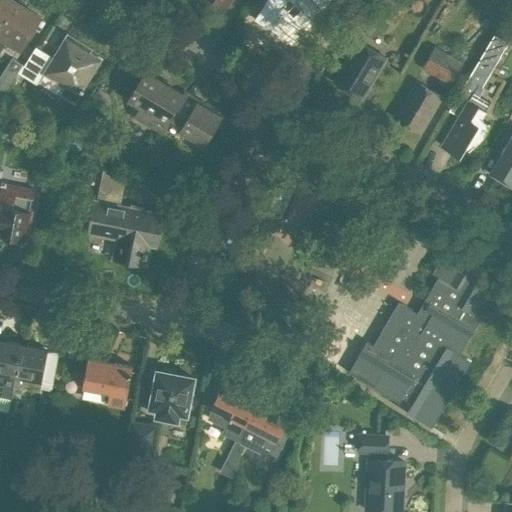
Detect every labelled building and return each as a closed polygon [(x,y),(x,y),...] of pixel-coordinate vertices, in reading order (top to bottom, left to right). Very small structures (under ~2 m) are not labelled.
[(0,0),(0,31),(18,3),(13,0),(0,0)] [(321,0),(281,0),(270,17),(286,28),(274,46),(304,66),(337,18),(331,15),(335,10),(321,0)] [(370,33),(391,8),(380,0),(375,0),(357,23),(370,33)] [(21,49),(41,17),(18,3),(0,31),(0,52),(0,53),(8,41),(21,49)] [(102,60),(90,52),(92,49),(67,33),(52,57),(36,47),(19,74),(37,84),(43,75),(64,87),(60,94),(75,104),(102,60)] [(483,87),(495,66),(509,43),(494,35),(450,111),(460,117),(443,145),(460,156),(466,147),(470,150),(475,146),(478,143),(481,139),(485,134),(486,132),(488,128),(490,123),(482,119),(491,103),(474,93),(479,85),(483,87)] [(363,98),(387,58),(358,41),(334,81),(363,98)] [(452,84),(464,63),(436,46),(423,67),(452,84)] [(0,100),(23,65),(12,58),(0,76),(0,100)] [(162,132),(174,111),(184,94),(146,72),(129,100),(141,107),(136,116),(162,132)] [(422,133),(444,97),(416,81),(395,117),(422,133)] [(96,93),(90,102),(100,109),(106,100),(96,93)] [(184,94),(174,111),(162,132),(171,116),(184,124),(181,130),(205,144),(222,117),(184,94)] [(511,135),(502,153),(506,155),(505,156),(504,156),(503,156),(502,156),(501,157),(500,157),(500,158),(500,160),(500,161),(500,162),(501,163),(500,165),(502,169),(497,177),(511,186),(511,135)] [(156,171),(150,182),(159,187),(165,176),(156,171)] [(324,181),(305,173),(290,205),(309,214),(324,181)] [(25,240),(30,211),(26,211),(30,188),(0,182),(0,232),(4,233),(3,235),(5,236),(7,239),(14,241),(17,238),(25,240)] [(157,246),(164,215),(97,201),(90,233),(119,239),(115,258),(123,260),(127,263),(134,265),(139,263),(146,265),(150,245),(157,246)] [(350,372),(375,387),(401,402),(404,397),(414,404),(409,413),(433,428),(472,361),(461,354),(482,319),(487,322),(503,295),(473,278),(480,265),(449,247),(434,273),(440,277),(425,302),(430,304),(423,316),(400,302),(381,334),(404,348),(398,359),(368,341),(350,372)] [(23,344),(0,339),(0,396),(12,399),(13,393),(23,344)] [(42,388),(49,349),(23,344),(13,393),(23,395),(25,385),(42,388)] [(126,407),(134,366),(90,357),(84,387),(111,392),(109,404),(126,407)] [(151,407),(157,408),(155,417),(178,421),(180,413),(188,415),(195,378),(177,374),(178,369),(165,367),(164,372),(158,371),(151,407)] [(213,409),(209,418),(226,426),(223,432),(237,439),(229,456),(238,461),(246,445),(241,443),(242,441),(244,425),(244,423),(259,395),(227,379),(212,408),(213,409)] [(242,441),(241,443),(246,445),(259,452),(275,460),(292,428),(285,425),(292,412),(259,395),(244,423),(244,425),(242,441)] [(131,420),(123,459),(150,464),(158,425),(131,420)] [(389,452),(390,436),(362,435),(361,451),(372,451),(371,459),(370,459),(367,510),(402,511),(404,490),(401,490),(402,482),(404,482),(405,461),(387,460),(388,452),(389,452)] [(28,436),(25,453),(39,455),(42,439),(28,436)] [(42,464),(34,505),(65,511),(74,471),(42,464)]
